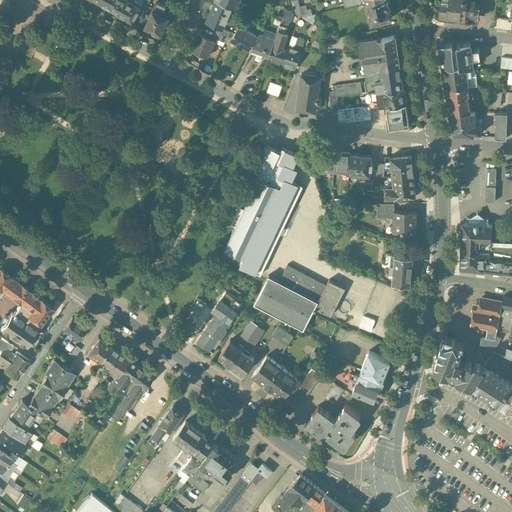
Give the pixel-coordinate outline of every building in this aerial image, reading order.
[(112,0),(94,0),(102,4),(101,5),(106,8),(106,7),(108,8),(112,0)] [(112,0),(108,8),(119,14),(126,0),(112,0)] [(126,0),(119,14),(125,18),(124,19),(130,23),(131,21),(132,21),(138,10),(144,0),(143,0),(126,0)] [(144,0),(138,10),(143,13),(149,3),(144,0)] [(232,4),(222,0),(214,0),(207,19),(223,26),(232,4)] [(298,0),(291,0),(294,12),(302,16),(299,6),(298,0)] [(377,0),(367,3),(371,23),(383,20),(383,19),(392,17),(390,8),(389,8),(386,0),(377,0)] [(440,0),(439,11),(443,15),(455,17),(456,18),(459,18),(460,17),(463,18),(472,19),(474,19),(479,15),(480,5),(475,4),(475,0),(440,0)] [(156,2),(145,27),(153,30),(152,32),(160,36),(168,17),(161,13),(162,11),(163,12),(166,6),(156,2)] [(282,18),(278,31),(277,31),(275,38),(268,58),(282,63),(287,50),(283,49),(288,34),(285,33),(288,22),(290,23),(294,12),(285,7),(282,17),(282,18)] [(307,16),(306,16),(305,19),(313,24),(317,14),(312,15),(307,16)] [(249,26),(241,22),(235,33),(231,40),(232,40),(249,49),(257,34),(248,29),(249,26)] [(230,31),(219,26),(217,32),(227,36),(230,31)] [(295,48),(288,45),(287,50),(282,63),(282,64),(295,68),(304,40),(305,40),(308,32),(301,29),(295,48)] [(377,29),(357,33),(358,39),(373,37),(374,39),(378,38),(377,29)] [(227,36),(224,42),(230,44),(232,40),(231,40),(235,33),(230,31),(227,36)] [(227,36),(217,32),(214,37),(224,42),(227,36)] [(275,38),(259,33),(249,51),(268,58),(275,38)] [(214,40),(200,34),(194,50),(208,56),(214,40)] [(378,38),(374,39),(373,37),(358,39),(361,56),(367,55),(367,54),(398,50),(396,35),(395,36),(395,35),(395,36),(382,38),(382,37),(378,38)] [(471,43),(453,45),(452,43),(439,45),(442,65),(447,64),(447,66),(451,66),(451,65),(451,64),(455,63),(455,64),(459,63),(473,62),(471,43)] [(398,50),(367,54),(367,55),(369,68),(400,64),(398,50)] [(334,59),(327,60),(329,71),(336,70),(334,59)] [(400,64),(369,68),(369,69),(373,68),(376,90),(403,86),(400,64)] [(459,65),(451,65),(451,66),(447,66),(447,64),(442,65),(445,86),(468,88),(466,69),(460,69),(459,65)] [(316,74),(305,73),(305,74),(301,74),(300,81),(299,89),(299,90),(297,108),(302,109),(309,110),(315,111),(316,103),(320,103),(321,96),(317,96),(318,92),(319,83),(320,76),(316,76),(316,74)] [(279,95),(282,84),(270,81),(267,92),(279,95)] [(360,82),(332,86),(333,91),(330,91),(330,97),(337,96),(362,92),(360,82)] [(376,90),(367,91),(370,106),(386,104),(406,101),(404,86),(376,90)] [(445,86),(444,86),(446,95),(448,112),(471,112),(468,94),(469,94),(468,88),(445,86)] [(501,92),(490,90),(489,105),(500,106),(501,92)] [(337,96),(330,97),(332,120),(338,119),(337,110),(338,110),(337,96)] [(406,101),(386,104),(390,127),(409,124),(406,101)] [(369,105),(338,110),(337,110),(338,119),(338,121),(345,120),(346,121),(371,118),(369,105)] [(471,112),(448,112),(452,134),(474,135),(474,133),(481,133),(481,124),(475,124),(476,112),(471,112)] [(507,112),(497,112),(496,137),(506,138),(507,112)] [(261,134),(263,129),(255,126),(253,131),(261,134)] [(281,151),(267,144),(255,169),(262,172),(260,176),(259,175),(258,176),(259,176),(252,192),(271,201),(271,202),(270,201),(263,217),(263,218),(263,217),(245,256),(244,256),(240,264),(260,274),(277,237),(272,235),(278,224),(282,226),(282,225),(283,226),(300,189),(296,187),(297,183),(297,182),(291,180),(297,168),(293,166),(298,154),(283,147),(281,151)] [(336,151),(321,150),(321,156),(320,167),(319,167),(328,168),(328,171),(334,172),(336,151)] [(351,153),(336,151),(334,172),(343,173),(342,178),(348,179),(351,153)] [(366,154),(351,153),(348,179),(349,172),(356,173),(356,174),(361,175),(361,179),(366,180),(367,174),(370,174),(371,168),(372,168),(372,163),(371,163),(371,159),(372,155),(366,154)] [(410,153),(404,153),(404,154),(391,156),(393,176),(394,176),(414,174),(414,172),(415,172),(413,155),(410,153)] [(321,156),(313,155),(312,166),(320,167),(321,156)] [(386,163),(377,162),(376,175),(384,176),(386,163)] [(496,169),(486,168),(485,201),(495,201),(496,169)] [(414,174),(394,176),(393,176),(394,185),(385,185),(385,197),(395,196),(395,197),(416,193),(414,174)] [(374,190),(366,190),(365,201),(373,201),(374,190)] [(252,193),(245,208),(239,205),(231,222),(237,225),(234,231),(233,231),(232,231),(234,231),(226,247),(225,247),(244,256),(245,256),(263,217),(263,218),(263,217),(270,201),(271,202),(271,201),(252,192),(251,192),(252,193)] [(394,203),(377,203),(377,217),(394,217),(394,210),(394,203)] [(394,210),(394,217),(394,231),(404,231),(404,232),(416,232),(416,210),(394,210)] [(461,222),(460,250),(490,251),(491,222),(488,222),(488,217),(483,217),(477,212),(472,217),(467,217),(466,222),(461,222)] [(299,236),(295,234),(292,241),(295,243),(294,245),(293,248),(300,252),(308,234),(301,231),(299,233),(300,234),(299,236)] [(511,260),(490,258),(490,251),(460,250),(460,268),(483,270),(511,272),(511,260)] [(414,255),(395,254),(394,264),(390,264),(390,265),(389,274),(393,275),(392,282),(393,282),(410,283),(411,283),(414,255)] [(326,284),(288,264),(279,280),(269,274),(254,302),(304,328),(314,308),(326,284)] [(39,299),(36,296),(37,294),(38,293),(37,291),(36,290),(35,290),(34,289),(33,290),(32,291),(0,267),(0,288),(2,290),(4,291),(20,303),(27,308),(27,307),(31,310),(27,314),(38,323),(41,324),(53,307),(40,297),(39,299)] [(345,287),(329,279),(326,284),(314,308),(315,309),(316,307),(331,315),(332,314),(330,314),(344,287),(345,288),(345,287)] [(410,283),(393,282),(393,286),(409,292),(410,283)] [(226,291),(220,299),(220,298),(213,309),(218,313),(198,341),(209,348),(212,345),(215,347),(227,330),(226,329),(227,327),(225,325),(236,310),(241,302),(226,291)] [(502,300),(482,296),(480,303),(476,303),(472,325),(476,326),(488,328),(486,337),(495,339),(496,335),(502,300)] [(511,321),(511,296),(506,296),(502,312),(507,313),(505,320),(506,320),(505,322),(511,323),(511,321)] [(27,308),(20,303),(13,313),(11,312),(8,316),(7,315),(2,322),(3,323),(0,327),(3,328),(2,330),(7,333),(8,332),(9,333),(9,334),(17,340),(17,339),(19,340),(18,341),(23,345),(24,343),(26,345),(29,341),(30,342),(35,334),(34,334),(37,330),(35,328),(38,323),(27,314),(31,310),(27,307),(27,308)] [(86,328),(72,318),(72,317),(71,318),(72,318),(63,329),(63,330),(69,334),(66,338),(74,344),(77,340),(78,341),(78,340),(86,328),(87,328),(86,327),(86,328)] [(253,332),(232,364),(243,372),(254,356),(249,352),(265,329),(258,324),(253,332)] [(293,336),(278,325),(272,335),(287,346),(293,336)] [(235,343),(230,339),(220,355),(232,364),(253,332),(246,327),(235,343)] [(436,354),(438,354),(456,361),(459,354),(464,342),(444,334),(436,354)] [(13,345),(0,335),(0,346),(2,348),(3,346),(9,351),(13,345)] [(486,337),(482,337),(479,350),(492,353),(502,337),(496,335),(495,339),(486,337)] [(110,345),(98,336),(86,352),(95,359),(93,362),(96,365),(98,361),(110,345)] [(66,338),(65,337),(60,344),(70,350),(74,344),(66,338)] [(74,344),(70,350),(68,353),(74,357),(80,348),(74,344)] [(110,345),(98,361),(112,371),(124,355),(110,345)] [(29,359),(16,350),(14,354),(9,351),(3,346),(2,348),(0,351),(0,353),(23,368),(29,359)] [(391,357),(369,350),(361,369),(382,379),(391,357)] [(23,368),(0,353),(0,366),(4,369),(17,377),(23,368)] [(460,377),(472,384),(484,366),(475,361),(473,363),(459,354),(456,361),(438,354),(433,366),(443,370),(443,371),(451,374),(452,376),(455,376),(459,379),(460,377)] [(124,355),(112,371),(116,374),(112,380),(120,385),(123,387),(130,378),(131,379),(141,366),(128,358),(124,355)] [(298,378),(267,355),(252,375),(283,398),(298,378)] [(74,371),(53,358),(45,371),(47,372),(66,384),(74,371)] [(88,358),(46,416),(55,422),(73,396),(86,378),(96,365),(93,362),(88,358)] [(331,371),(322,365),(318,371),(327,377),(331,371)] [(151,374),(141,366),(131,379),(133,380),(141,386),(142,387),(151,374)] [(498,401),(511,384),(484,366),(472,384),(498,401)] [(312,368),(287,401),(297,408),(321,374),(312,368)] [(382,379),(361,369),(358,378),(355,376),(354,380),(356,381),(353,389),(374,398),(378,388),(381,387),(384,381),(382,379)] [(66,384),(47,372),(27,402),(44,414),(48,408),(46,406),(49,403),(50,404),(55,397),(57,398),(66,384)] [(101,389),(86,378),(73,396),(88,408),(101,389)] [(106,379),(100,387),(105,390),(107,388),(111,382),(106,379)] [(111,382),(107,388),(113,392),(116,387),(118,388),(120,385),(112,380),(111,382)] [(133,380),(119,401),(126,406),(141,386),(133,380)] [(162,382),(150,397),(150,398),(155,401),(162,406),(166,409),(178,394),(162,382)] [(335,383),(325,396),(334,403),(344,389),(335,383)] [(498,401),(511,410),(511,383),(511,384),(498,401)] [(27,402),(22,398),(12,412),(26,422),(28,423),(31,418),(38,423),(44,414),(27,402)] [(126,406),(119,401),(114,409),(121,414),(126,406)] [(162,406),(155,401),(152,405),(149,409),(156,414),(162,406)] [(425,401),(416,415),(423,419),(431,405),(425,401)] [(83,413),(69,403),(63,412),(77,422),(83,413)] [(336,417),(318,405),(306,421),(326,436),(328,433),(343,445),(344,444),(343,444),(348,437),(351,439),(355,432),(352,429),(356,424),(354,422),(360,414),(346,403),(336,417)] [(173,404),(159,423),(160,423),(151,435),(162,442),(184,412),(173,404)] [(26,422),(12,412),(9,416),(23,426),(26,422)] [(9,416),(3,426),(17,435),(24,440),(31,444),(37,435),(23,426),(9,416)] [(206,436),(186,421),(174,437),(186,445),(178,456),(186,462),(206,436)] [(17,435),(3,426),(0,430),(0,436),(6,440),(11,443),(17,435)] [(67,437),(53,427),(46,436),(60,446),(67,437)] [(24,440),(17,435),(11,443),(18,448),(17,450),(21,452),(24,448),(20,446),(24,440)] [(214,442),(206,436),(186,462),(179,472),(183,475),(181,478),(180,477),(172,487),(177,491),(187,478),(214,442)] [(219,446),(214,442),(187,478),(204,491),(210,483),(203,479),(206,475),(203,473),(205,471),(209,474),(209,473),(212,475),(214,475),(217,471),(227,479),(232,471),(228,468),(236,458),(220,446),(219,446)] [(13,457),(7,453),(0,462),(0,464),(10,471),(13,467),(15,464),(10,460),(13,457)] [(251,463),(241,475),(249,481),(251,479),(259,469),(258,468),(251,463)] [(271,470),(262,463),(258,468),(259,469),(263,473),(267,475),(271,470)] [(10,471),(0,464),(0,470),(3,472),(7,475),(10,471)] [(259,469),(251,479),(256,482),(263,473),(259,469)] [(127,470),(115,486),(123,492),(135,476),(127,470)] [(300,473),(283,493),(300,506),(304,500),(307,496),(315,485),(300,473)] [(212,511),(225,511),(249,481),(241,475),(212,511)] [(15,487),(9,482),(5,487),(11,492),(15,487)] [(325,492),(315,485),(307,496),(310,499),(313,500),(316,503),(325,492)] [(10,494),(6,491),(0,499),(4,502),(10,494)] [(350,510),(325,492),(316,503),(311,510),(312,510),(314,511),(348,511),(350,510)] [(114,511),(91,493),(75,511),(114,511)] [(120,493),(113,502),(117,505),(124,495),(120,493)] [(283,493),(277,502),(275,501),(273,504),(272,505),(273,507),(278,511),(280,508),(284,511),(294,511),(300,506),(283,493)] [(130,511),(136,504),(124,495),(117,505),(125,511),(130,511)] [(313,500),(305,511),(309,511),(312,510),(311,510),(316,503),(313,500)]
